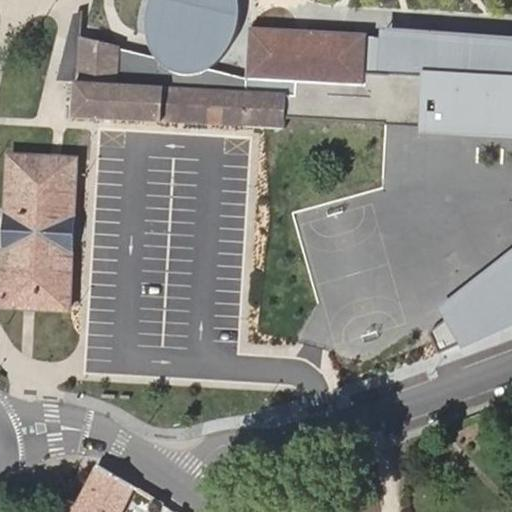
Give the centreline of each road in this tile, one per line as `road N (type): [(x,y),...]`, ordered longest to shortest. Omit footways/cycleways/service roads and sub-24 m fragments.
road 1 (residential): [(511,356),(234,444),(203,456),(178,482)]
road 2 (tertiary): [(11,433),(95,431),(178,482)]
